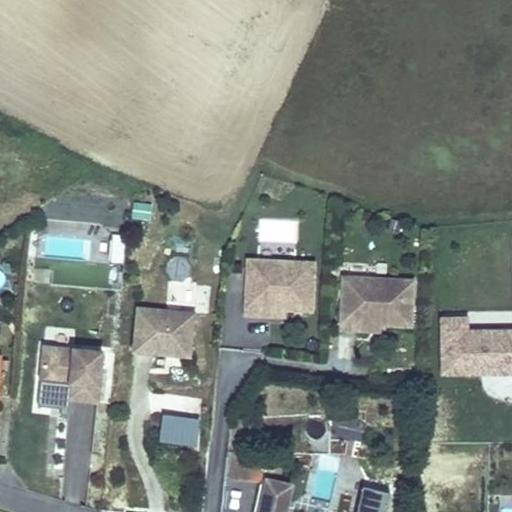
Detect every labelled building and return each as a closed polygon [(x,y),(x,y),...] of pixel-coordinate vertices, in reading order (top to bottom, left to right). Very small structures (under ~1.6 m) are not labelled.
[(123,262),(123,236),(113,236),(112,262),(123,262)] [(186,281),(190,260),(169,256),(165,277),(186,281)] [(315,259),(244,257),(240,317),(285,320),(285,310),(313,312),(315,259)] [(417,276),(338,274),(335,332),(381,332),(381,328),(416,329),(417,276)] [(196,311),(138,305),(134,350),(192,356),(196,311)] [(511,371),(511,335),(472,334),(473,316),(449,315),(447,369),(486,371),(486,366),(501,366),(501,371),(511,371)] [(97,401),(101,350),(41,346),(39,381),(58,382),(69,383),(68,389),(68,399),(97,401)] [(177,445),(197,446),(200,398),(162,396),(161,419),(176,420),(175,435),(178,435),(177,445)] [(322,430),(323,409),(301,409),(301,430),(322,430)] [(322,452),(322,430),(301,430),(301,452),(322,452)] [(376,511),(382,491),(354,485),(348,511),(276,511),(283,481),(260,476),(251,511),(376,511)]
